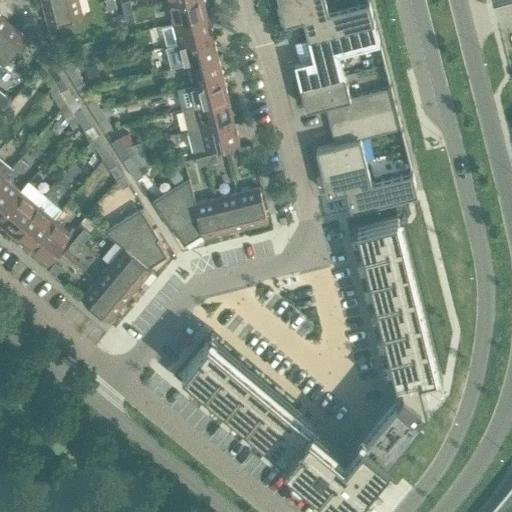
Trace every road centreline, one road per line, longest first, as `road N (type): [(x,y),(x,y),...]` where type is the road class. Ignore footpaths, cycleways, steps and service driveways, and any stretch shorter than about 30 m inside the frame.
road 1 (tertiary): [(417,0),(477,234),(485,332),(458,434),(403,511)]
road 2 (residential): [(120,381),(195,287),(315,254),(253,0)]
road 3 (tertiary): [(511,226),(458,0)]
road 4 (residential): [(279,511),(120,381)]
road 5 (tertiary): [(231,511),(101,405)]
road 6 (residential): [(120,381),(0,280)]
road 7 (tertiary): [(441,511),(497,431),(511,392)]
road 8 (tertiary): [(101,405),(0,320)]
